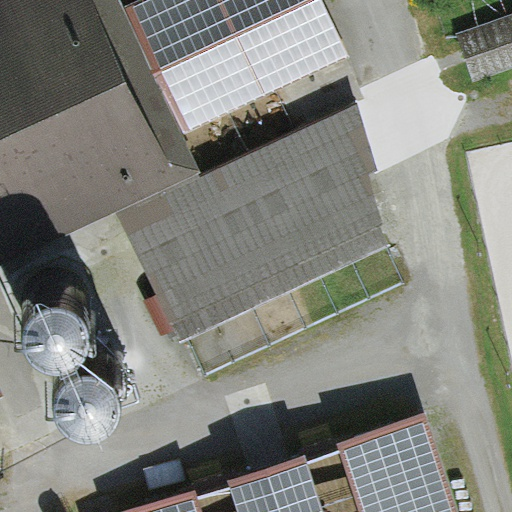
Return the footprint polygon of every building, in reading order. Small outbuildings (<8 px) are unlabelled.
[(122,0),(0,0),(0,250),(111,198),(197,158),(184,128),(125,4),(122,0)] [(353,48),(329,0),(134,0),(125,4),(184,128),(353,48)] [(511,15),(464,34),(482,80),(511,68),(511,15)] [(197,158),(111,198),(153,285),(136,293),(163,349),(394,239),(386,223),(400,217),(373,163),(380,160),(358,95),(202,168),(197,158)] [(49,275),(23,326),(70,350),(96,299),(49,275)] [(0,389),(12,383),(0,358),(0,389)] [(459,511),(423,405),(112,510),(112,511),(459,511)]
